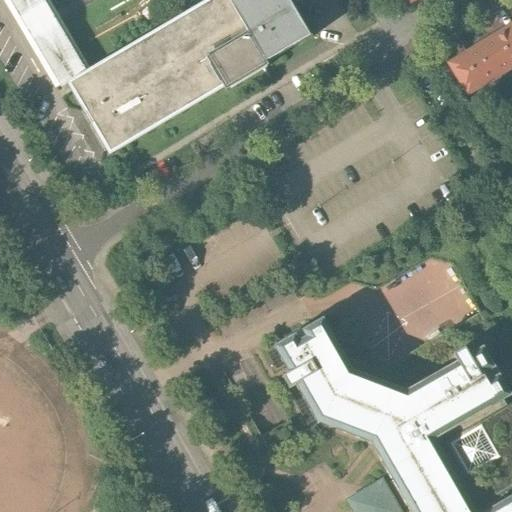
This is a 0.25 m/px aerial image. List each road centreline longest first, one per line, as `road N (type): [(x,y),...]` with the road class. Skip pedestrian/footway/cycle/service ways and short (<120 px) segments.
road 1 (residential): [(56,259),(494,0)]
road 2 (secondary): [(198,511),(56,259)]
